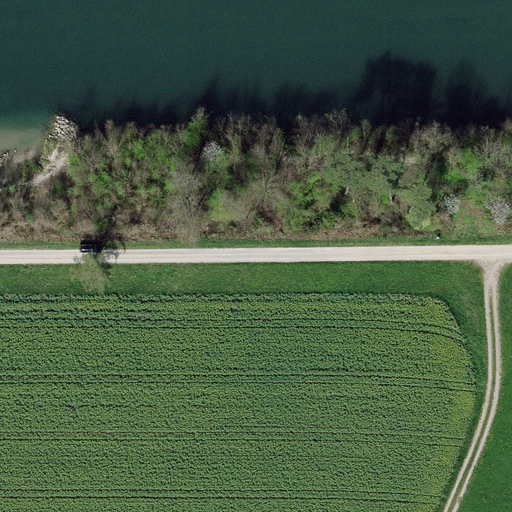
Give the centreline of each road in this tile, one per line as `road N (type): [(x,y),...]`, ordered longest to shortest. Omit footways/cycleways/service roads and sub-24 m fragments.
road 1 (track): [(511,252),(0,259)]
road 2 (track): [(491,252),(491,403),(452,511)]
